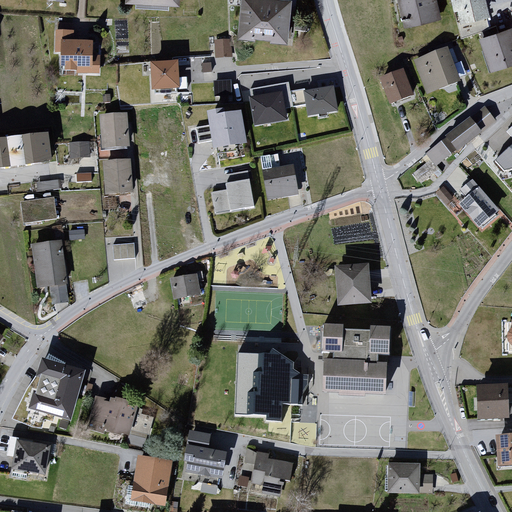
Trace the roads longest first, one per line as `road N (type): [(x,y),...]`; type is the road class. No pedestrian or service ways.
road 1 (residential): [(379,187),(155,267),(82,304),(39,337)]
road 2 (residential): [(463,452),(306,452),(230,438)]
road 3 (tertiary): [(379,187),(326,0)]
road 4 (tertiary): [(427,356),(379,187)]
road 5 (residential): [(379,187),(438,134),(511,90)]
road 6 (residential): [(379,187),(432,187),(511,111)]
road 7 (residential): [(511,249),(427,356)]
